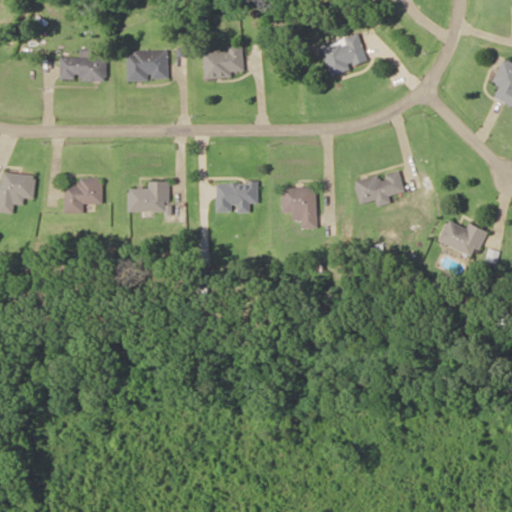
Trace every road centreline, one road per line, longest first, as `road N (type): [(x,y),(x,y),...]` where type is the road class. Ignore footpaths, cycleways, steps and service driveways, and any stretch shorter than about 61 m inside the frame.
road 1 (residential): [(421,87),(382,116),(341,127),(0,126)]
road 2 (residential): [(421,87),(511,178)]
